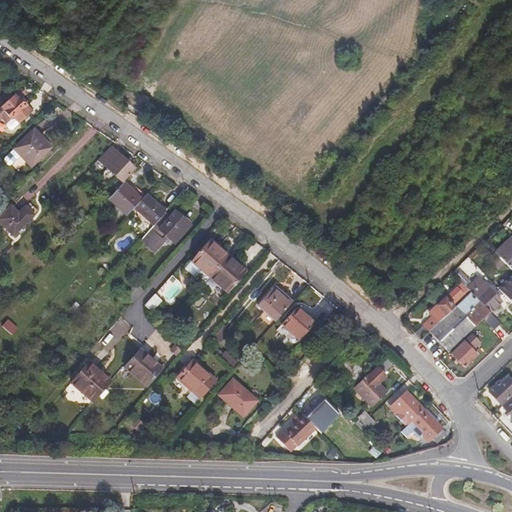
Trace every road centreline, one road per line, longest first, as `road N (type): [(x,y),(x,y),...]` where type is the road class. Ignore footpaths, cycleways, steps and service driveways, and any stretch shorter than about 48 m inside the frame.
road 1 (unclassified): [(455,400),(382,325),(231,204),(0,39)]
road 2 (secondary): [(360,482),(0,472)]
road 3 (unknown): [(226,466),(365,311)]
road 4 (track): [(511,204),(382,325)]
road 5 (track): [(179,0),(193,9),(126,128)]
road 6 (unknown): [(130,312),(231,204)]
